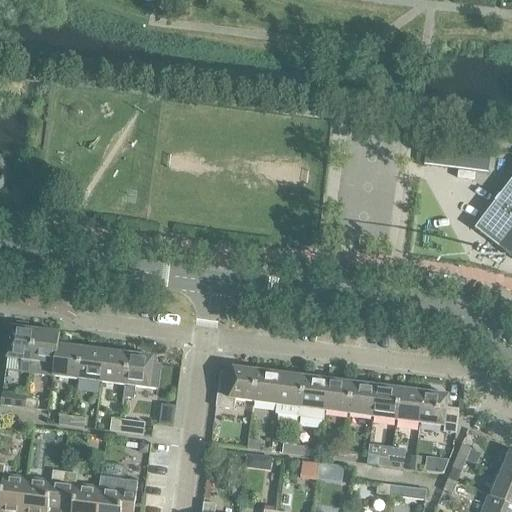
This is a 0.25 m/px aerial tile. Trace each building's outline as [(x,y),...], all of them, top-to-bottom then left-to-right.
[(427,148),(424,165),(489,173),(491,156),(427,148)] [(511,178),(476,230),(511,257),(511,178)] [(11,328),(7,359),(22,361),(20,373),(30,374),(36,331),(29,330),(29,325),(17,323),(17,329),(11,328)] [(30,374),(54,377),(58,346),(59,346),(60,334),(36,331),(30,374)] [(54,377),(78,380),(82,349),(59,346),(58,346),(54,377)] [(78,380),(102,383),(106,352),(82,349),(78,380)] [(102,383),(125,386),(129,355),(106,352),(102,383)] [(129,355),(125,386),(124,399),(134,400),(136,388),(158,391),(162,366),(153,364),(154,359),(129,355)] [(233,369),(233,374),(221,373),(216,408),(235,410),(236,401),(254,403),(258,372),(233,369)] [(254,403),(278,406),(282,375),(258,372),(254,403)] [(305,378),(282,375),(278,406),(277,406),(276,415),(300,418),(305,378)] [(325,412),(329,381),(305,378),(300,418),(324,421),(325,412)] [(325,412),(349,415),(353,384),(329,381),(325,412)] [(377,387),(353,384),(349,415),(373,418),(377,387)] [(401,390),(377,387),(373,418),(397,421),(401,390)] [(424,393),(401,390),(397,421),(420,424),(424,393)] [(449,396),(424,393),(420,424),(445,427),(444,433),(456,435),(459,410),(447,408),(449,396)] [(1,406),(25,409),(27,398),(2,395),(1,406)] [(40,400),(27,398),(25,409),(49,413),(51,397),(40,396),(40,400)] [(59,426),(72,428),(73,418),(61,416),(59,426)] [(86,420),(73,418),(72,428),(84,429),(86,420)] [(121,421),(112,419),(110,432),(119,434),(121,421)] [(146,424),(121,421),(119,434),(144,437),(146,424)] [(248,450),(260,452),(262,442),(249,441),(248,450)] [(150,446),(140,445),(139,454),(148,455),(150,446)] [(283,454),(295,456),(296,447),(284,445),(283,454)] [(471,449),(462,445),(458,457),(467,460),(471,449)] [(393,446),(392,459),(391,468),(403,470),(406,448),(393,446)] [(309,448),(296,447),(295,456),(308,458),(309,448)] [(331,461),(343,462),(344,453),(332,451),(331,461)] [(511,452),(510,452),(501,475),(511,478),(511,452)] [(357,454),(344,453),(343,462),(356,464),(357,454)] [(378,467),(391,468),(392,459),(379,457),(378,467)] [(458,457),(453,469),(462,472),(467,460),(458,457)] [(248,458),(246,469),(253,470),(258,466),(259,459),(248,458)] [(0,502),(0,511),(23,511),(28,480),(4,476),(5,466),(0,465),(0,490),(1,491),(0,502)] [(52,483),(28,480),(23,511),(48,511),(51,497),(62,498),(66,474),(53,472),(52,483)] [(72,511),(97,511),(100,489),(76,486),(77,475),(66,474),(62,498),(74,500),(72,511)] [(511,478),(501,475),(492,497),(511,504),(511,478)] [(100,489),(97,511),(122,511),(123,506),(135,508),(138,483),(102,478),(100,489)] [(444,491),(452,495),(457,483),(448,479),(444,491)] [(375,495),(388,497),(389,487),(376,485),(375,495)] [(427,491),(389,487),(388,497),(425,501),(427,491)] [(511,511),(511,504),(492,497),(489,495),(482,511),(511,511)]
